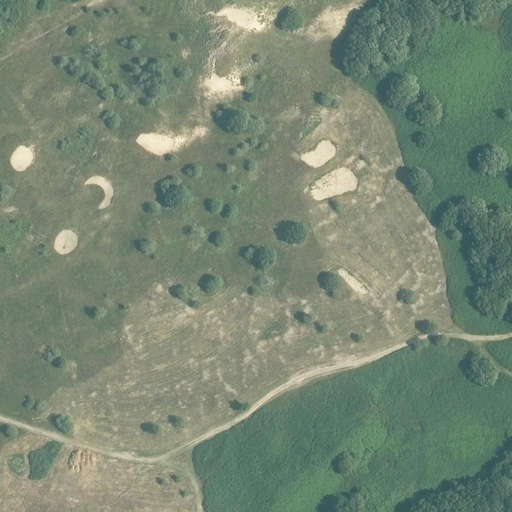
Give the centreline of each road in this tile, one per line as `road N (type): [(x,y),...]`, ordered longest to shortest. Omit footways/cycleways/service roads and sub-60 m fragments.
road 1 (track): [(191,442),(292,380),(435,335),(511,334)]
road 2 (track): [(151,461),(0,418)]
